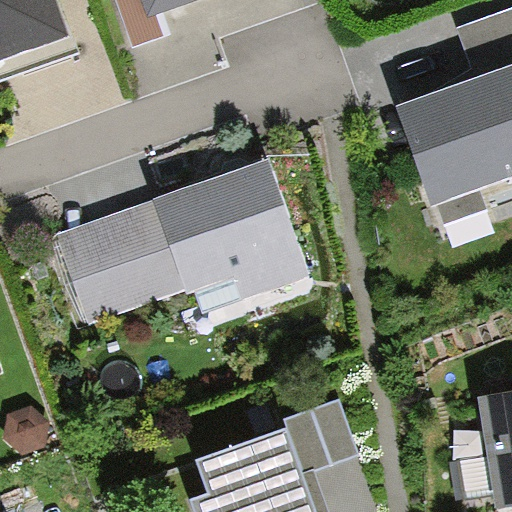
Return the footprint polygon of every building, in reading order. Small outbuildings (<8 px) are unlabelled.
[(57,0),(0,0),(0,73),(75,47),(57,0)] [(153,21),(145,0),(116,0),(137,55),(169,41),(160,19),(153,21)] [(215,0),(145,0),(153,21),(160,19),(215,0)] [(511,13),(458,30),(477,84),(511,71),(511,13)] [(399,110),(437,220),(511,192),(511,71),(477,84),(399,110)] [(272,165),(57,243),(88,333),(195,293),(208,327),(317,286),(272,165)] [(511,511),(511,399),(477,406),(495,511),(511,511)] [(284,426),(287,433),(304,481),(360,460),(340,405),(284,426)] [(287,433),(195,467),(205,496),(189,502),(192,511),(315,511),(304,481),(287,433)]
